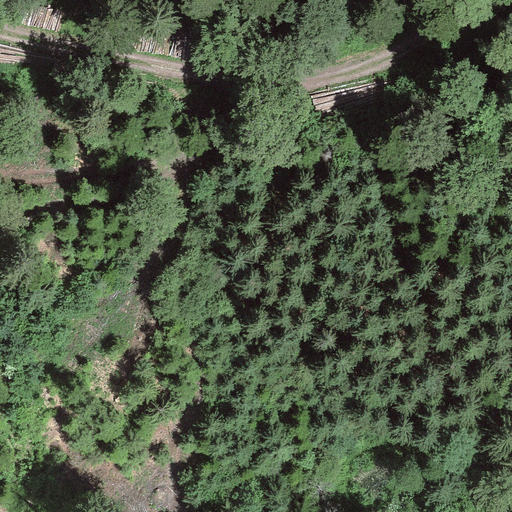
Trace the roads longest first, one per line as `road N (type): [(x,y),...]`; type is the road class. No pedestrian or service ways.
road 1 (track): [(511,8),(431,36),(360,73),(321,83),(248,84)]
road 2 (track): [(0,30),(248,84)]
